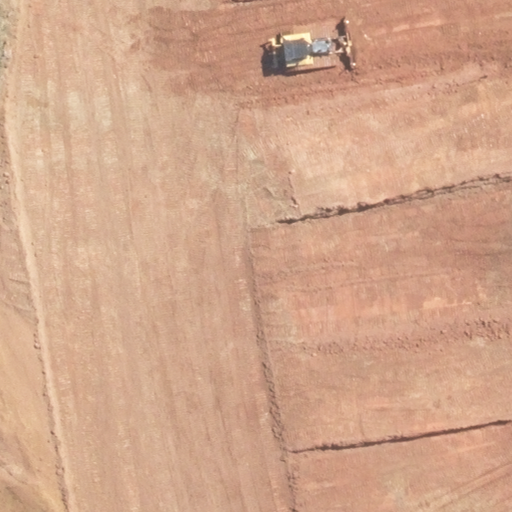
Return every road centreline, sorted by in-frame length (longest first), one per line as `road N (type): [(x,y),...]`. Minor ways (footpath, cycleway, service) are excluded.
road 1 (residential): [(105,0),(168,369)]
road 2 (residential): [(0,397),(168,369)]
road 3 (residential): [(168,369),(192,511)]
